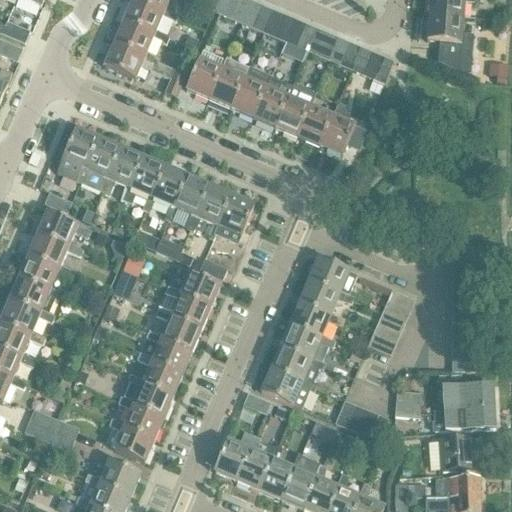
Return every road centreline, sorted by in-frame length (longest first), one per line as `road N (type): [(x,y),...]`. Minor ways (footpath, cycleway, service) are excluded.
road 1 (residential): [(295,230),(309,195),(41,82)]
road 2 (residential): [(295,230),(430,286),(382,403),(353,391)]
road 3 (residential): [(179,503),(295,230)]
road 4 (residential): [(277,0),(357,33),(384,31),(397,0)]
